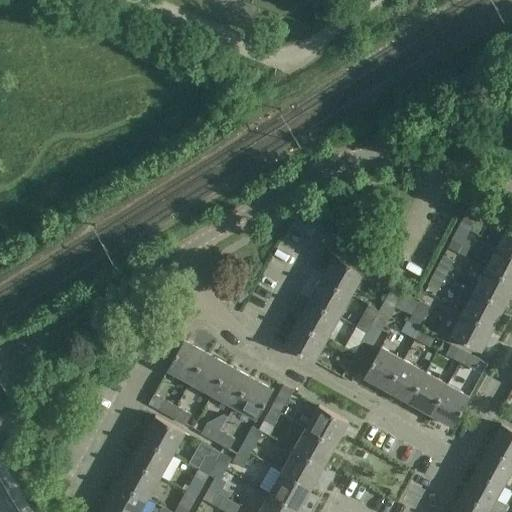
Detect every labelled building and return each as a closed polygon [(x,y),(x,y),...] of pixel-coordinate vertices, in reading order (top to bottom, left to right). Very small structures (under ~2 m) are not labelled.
[(461,225),(471,230),(482,208),(472,203),(461,225)] [(511,223),(510,222),(498,245),(511,252),(511,223)] [(463,245),(471,230),(461,225),(453,240),(463,245)] [(511,252),(498,245),(486,267),(511,280),(511,252)] [(443,254),(435,268),(447,274),(454,260),(443,254)] [(323,278),(352,294),(364,272),(351,265),(334,255),(333,256),(335,257),(323,278)] [(511,280),(486,267),(475,289),(504,305),(511,289),(511,280)] [(438,290),(447,274),(435,268),(427,284),(438,290)] [(339,316),(352,294),(323,278),(310,300),(339,316)] [(379,310),(389,315),(396,301),(402,291),(393,286),(387,296),(379,310)] [(504,305),(475,289),(463,312),(492,327),(504,305)] [(396,306),(412,315),(420,300),(418,299),(404,291),(396,306)] [(430,305),(419,299),(418,299),(420,300),(412,315),(421,320),(430,305)] [(310,300),(298,323),(327,339),(339,316),(310,300)] [(379,310),(367,332),(376,337),(389,315),(379,310)] [(480,349),(492,327),(463,312),(451,335),(481,351),(482,349),(480,349)] [(401,331),(415,339),(415,338),(420,329),(408,322),(409,322),(406,320),(401,331)] [(327,339),(298,323),(286,344),(285,343),(284,344),(314,361),(327,339)] [(354,351),(363,329),(353,325),(344,347),(354,351)] [(149,333),(136,326),(123,349),(136,357),(149,333)] [(420,329),(415,338),(415,339),(430,346),(435,336),(420,329)] [(364,360),(376,337),(367,332),(354,354),(364,360)] [(167,369),(190,381),(206,352),(185,340),(184,339),(167,369)] [(445,354),(459,362),(465,352),(451,344),(445,354)] [(366,376),(387,388),(403,359),(381,346),(364,376),(365,377),(366,376)] [(212,394),(228,365),(206,352),(190,381),(212,394)] [(465,352),(459,362),(474,369),(479,359),(465,352)] [(364,360),(354,354),(346,369),(356,374),(364,360)] [(409,400),(425,371),(403,359),(387,388),(409,400)] [(228,365),(212,394),(234,406),(250,377),(228,365)] [(431,412),(447,383),(425,371),(409,400),(431,412)] [(272,389),(250,377),(234,406),(257,418),(273,388),(272,388),(272,389)] [(447,383),(431,412),(453,424),(452,425),(453,426),(470,396),(447,383)] [(284,386),(272,407),(281,413),(293,391),(284,386)] [(149,403),(171,416),(177,405),(155,393),(149,403)] [(306,427),(335,443),(347,422),(348,423),(349,421),(319,404),(306,427)] [(192,414),(177,405),(171,416),(186,424),(192,414)] [(274,426),(281,413),(272,407),(264,420),(274,426)] [(156,417),(144,438),(172,454),(184,431),(155,415),(154,416),(156,417)] [(214,440),(220,430),(206,422),(201,432),(214,440)] [(489,448),(511,460),(511,429),(501,424),(501,425),(502,425),(489,448)] [(252,426),(240,448),(251,454),(263,432),(252,426)] [(335,443),(306,427),(294,449),(323,465),(335,443)] [(220,430),(214,440),(230,448),(235,438),(220,430)] [(144,438),(132,460),(160,476),(172,454),(144,438)] [(243,468),(251,454),(240,448),(237,452),(234,459),(232,462),(243,468)] [(511,469),(511,460),(489,448),(477,471),(503,485),(511,469)] [(281,471),(310,487),(323,465),(294,449),(281,471)] [(208,473),(216,460),(216,459),(206,454),(198,468),(208,473)] [(119,482),(148,498),(160,476),(132,460),(119,482)] [(216,460),(208,473),(208,474),(214,478),(220,481),(226,469),(225,469),(227,466),(216,460)] [(186,490),(196,495),(208,474),(208,473),(198,468),(186,490)] [(298,509),(310,487),(281,471),(269,493),(298,509)] [(503,485),(477,471),(464,493),(490,508),(490,509),(495,511),(505,511),(509,505),(495,499),(503,485)] [(120,511),(140,511),(148,498),(119,482),(107,504),(120,511)] [(211,503),(225,511),(231,501),(217,493),(217,494),(208,489),(203,499),(211,503)] [(186,511),(196,495),(186,490),(173,511),(186,511)] [(296,511),(298,509),(269,493),(258,511),(296,511)] [(488,511),(490,509),(490,508),(464,493),(453,511),(488,511)] [(231,501),(225,511),(227,511),(242,511),(245,509),(231,501)]
